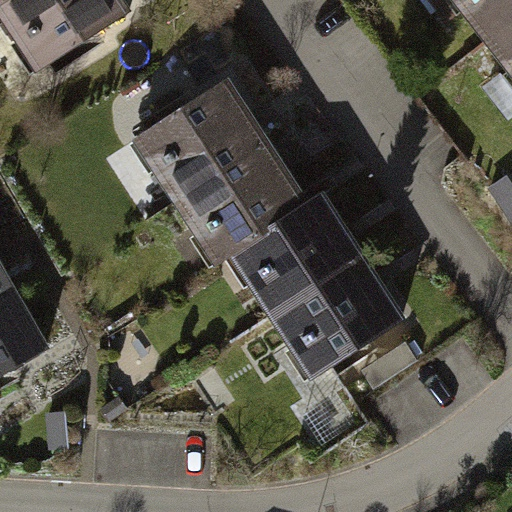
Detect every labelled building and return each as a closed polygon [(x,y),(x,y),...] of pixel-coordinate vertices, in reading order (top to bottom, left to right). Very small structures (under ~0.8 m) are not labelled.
[(0,0),(0,39),(1,42),(64,0),(0,0)] [(109,0),(64,0),(1,42),(40,99),(134,37),(109,0)] [(475,68),(511,41),(511,0),(442,0),(432,7),(475,68)] [(511,41),(475,68),(511,120),(511,41)] [(166,227),(270,164),(234,105),(131,168),(166,227)] [(270,164),(166,227),(209,296),(229,284),(312,233),(270,164)] [(229,284),(266,343),(366,280),(329,221),(312,233),(229,284)] [(0,324),(20,313),(0,276),(0,324)] [(408,346),(366,280),(266,343),(308,409),(408,346)] [(20,313),(0,324),(0,406),(56,376),(20,313)]
